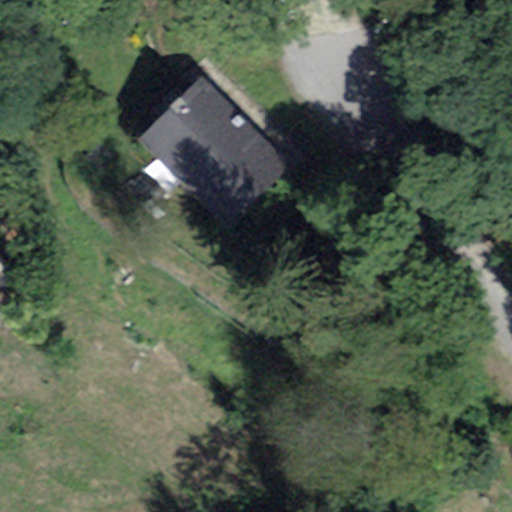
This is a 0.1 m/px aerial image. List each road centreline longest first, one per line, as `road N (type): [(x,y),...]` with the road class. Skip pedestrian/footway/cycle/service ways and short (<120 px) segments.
road 1 (unclassified): [(348,55),(388,149),(486,289),(511,341)]
road 2 (track): [(348,55),(511,140)]
